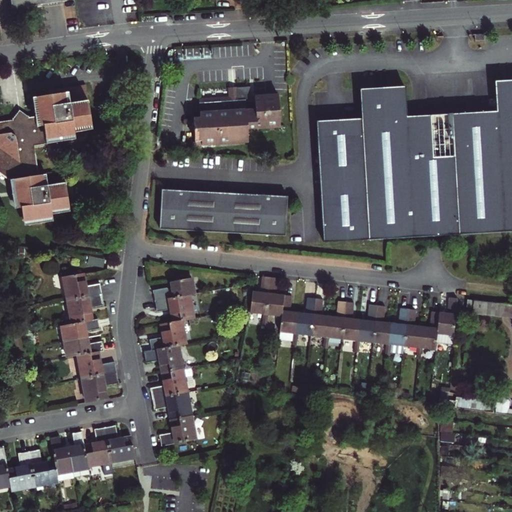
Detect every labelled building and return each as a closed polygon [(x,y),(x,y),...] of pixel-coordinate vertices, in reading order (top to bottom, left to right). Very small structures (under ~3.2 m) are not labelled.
[(11,0),(12,9),(68,1),(67,0),(11,0)] [(496,111),(451,114),(458,235),(511,231),(511,80),(494,81),(495,106),(496,111)] [(0,172),(10,180),(13,202),(21,208),(23,219),(31,225),(46,223),(52,215),(63,213),(69,205),(66,183),(48,186),(46,175),(39,176),(34,146),(75,140),(74,133),(92,130),(86,85),(48,91),(49,96),(32,98),(35,117),(29,118),(28,116),(27,117),(28,118),(27,119),(23,116),(18,116),(15,120),(14,121),(13,119),(12,119),(13,120),(0,122),(0,172)] [(316,121),(323,242),(458,235),(451,114),(407,117),(406,112),(405,86),(359,89),(361,119),(316,121)] [(200,119),(194,119),(195,145),(248,142),(247,129),(256,128),(256,129),(280,127),(278,95),(254,97),(255,106),(251,106),(250,90),(247,87),(235,88),(236,101),(199,103),(200,119)] [(162,190),(160,230),(285,236),(287,197),(162,190)] [(100,284),(86,286),(84,273),(63,277),(68,301),(102,294),(100,284)] [(264,314),(265,315),(270,277),(262,276),(260,292),(252,291),(250,313),(264,314)] [(276,294),(277,278),(270,277),(265,315),(267,315),(281,316),(284,295),(276,294)] [(171,287),(152,290),(154,301),(189,294),(194,294),(191,278),(170,282),(171,287)] [(90,308),(104,305),(102,294),(68,301),(72,324),(93,320),(90,308)] [(173,322),(181,320),(193,318),(189,294),(154,301),(156,312),(170,309),(173,322)] [(290,312),(291,296),(284,295),(281,316),(278,340),(292,341),(293,339),(296,340),(297,334),(295,334),(298,313),(290,312)] [(297,334),(311,336),(315,299),(307,298),(305,314),(298,313),(295,334),(297,334)] [(439,313),(436,342),(452,344),(457,299),(449,298),(447,314),(439,313)] [(321,315),(323,299),(315,299),(311,336),(324,337),(326,338),(328,316),(321,315)] [(473,300),(472,314),(498,317),(500,303),(473,300)] [(338,301),(336,317),(328,316),(326,338),(328,338),(341,339),(346,302),(338,301)] [(359,320),(352,319),(353,303),(346,302),(341,339),(355,341),(357,341),(359,320)] [(498,317),(511,318),(511,304),(500,303),(498,317)] [(359,341),(373,343),(377,306),(369,305),(367,321),(359,320),(357,341),(359,341)] [(383,322),(385,307),(377,306),(373,343),(386,344),(388,345),(391,323),(383,322)] [(389,350),(389,352),(403,354),(404,346),(408,309),(400,308),(398,324),(391,323),(388,345),(390,345),(389,350)] [(421,327),(414,326),(416,310),(408,309),(404,346),(417,348),(419,348),(421,327)] [(419,348),(421,348),(435,350),(436,342),(439,313),(431,312),(429,328),(421,327),(419,348)] [(64,342),(87,338),(86,331),(100,329),(98,320),(93,320),(72,324),(61,326),(64,342)] [(163,337),(149,339),(151,350),(178,345),(186,344),(181,320),(173,322),(160,324),(163,337)] [(87,338),(64,342),(67,357),(78,355),(99,352),(104,351),(102,341),(89,344),(87,338)] [(162,373),(182,369),(178,345),(151,350),(143,352),(145,362),(159,360),(162,373)] [(101,364),(99,352),(78,355),(82,379),(117,373),(115,362),(101,364)] [(164,385),(150,388),(152,399),(187,392),(182,369),(162,373),(164,385)] [(117,373),(82,379),(87,403),(107,399),(105,386),(119,383),(117,373)] [(154,409),(168,407),(170,420),(191,416),(187,392),(152,399),(154,409)] [(439,399),(438,405),(453,407),(455,407),(494,413),(511,415),(511,410),(508,410),(509,401),(508,399),(497,398),(495,400),(480,400),(456,397),(455,401),(439,399)] [(173,433),(159,435),(161,446),(195,439),(191,416),(170,420),(173,433)] [(438,420),(439,432),(452,434),(453,422),(438,420)] [(131,437),(118,439),(116,425),(105,427),(111,462),(135,458),(131,437)] [(111,462),(105,427),(94,429),(97,443),(84,446),(88,466),(111,462)] [(84,446),(81,432),(72,434),(74,447),(68,448),(74,478),(89,475),(88,466),(84,446)] [(452,434),(440,433),(440,441),(454,443),(454,434),(452,434)] [(68,448),(62,449),(60,436),(50,438),(55,461),(58,481),(74,478),(68,448)] [(8,470),(3,446),(0,446),(0,487),(10,486),(8,470)] [(58,482),(58,481),(55,461),(42,464),(39,450),(28,452),(35,486),(36,486),(42,485),(58,482)] [(35,486),(28,452),(18,454),(20,468),(8,470),(10,486),(11,491),(35,486)] [(440,477),(456,479),(457,474),(453,474),(453,467),(441,466),(440,477)] [(402,511),(419,511),(420,490),(403,489),(402,511)]
